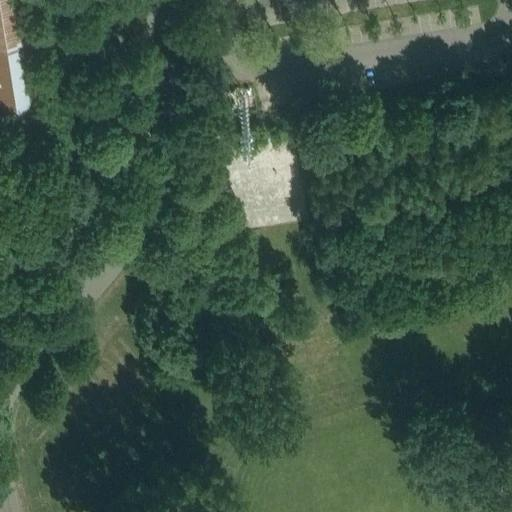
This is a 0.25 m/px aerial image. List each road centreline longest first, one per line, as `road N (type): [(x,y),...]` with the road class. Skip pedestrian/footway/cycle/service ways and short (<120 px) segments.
road 1 (unclassified): [(0,408),(23,361),(159,205),(177,168),(152,0)]
road 2 (unknown): [(0,150),(120,140)]
